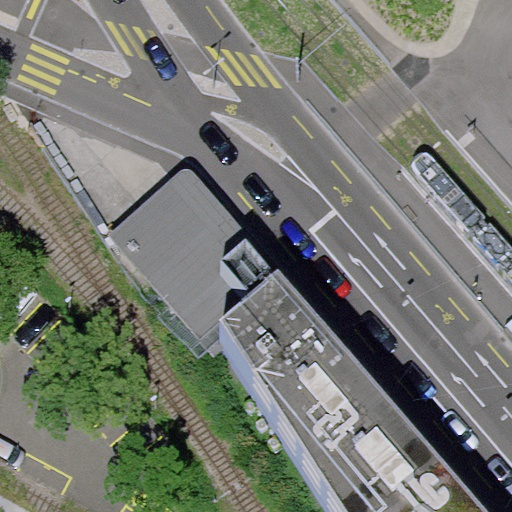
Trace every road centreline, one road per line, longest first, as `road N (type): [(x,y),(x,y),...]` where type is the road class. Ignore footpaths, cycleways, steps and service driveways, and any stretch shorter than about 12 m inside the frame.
road 1 (secondary): [(511,431),(239,95)]
road 2 (tertiary): [(239,95),(183,117),(0,42)]
